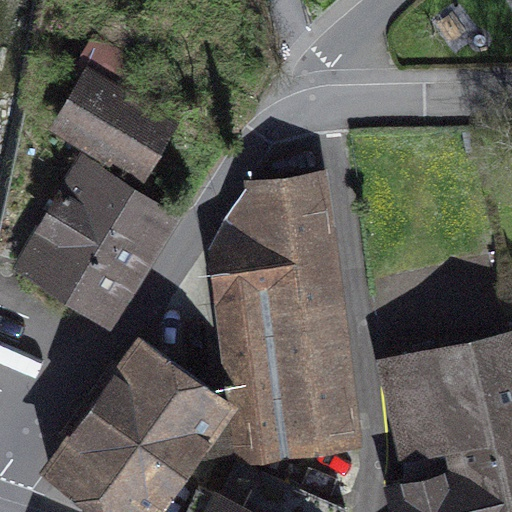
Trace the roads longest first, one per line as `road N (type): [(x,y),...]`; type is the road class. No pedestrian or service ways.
road 1 (residential): [(290,119),(220,193),(0,479)]
road 2 (residential): [(511,104),(290,119)]
road 3 (residential): [(401,0),(290,119)]
